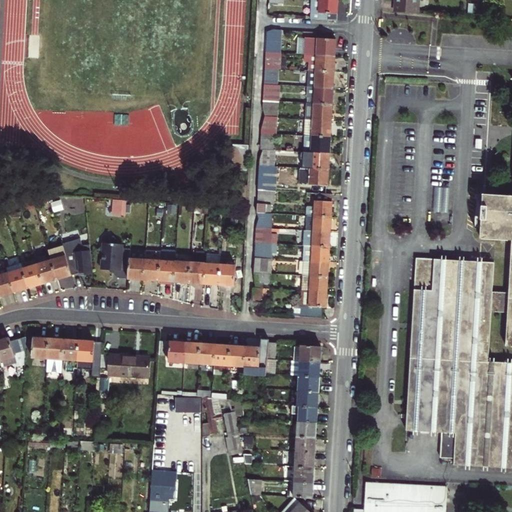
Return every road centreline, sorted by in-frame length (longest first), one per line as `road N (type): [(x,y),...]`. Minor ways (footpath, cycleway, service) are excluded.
road 1 (residential): [(346,332),(44,313),(0,320)]
road 2 (residential): [(367,0),(346,332)]
road 3 (residential): [(346,332),(338,511)]
